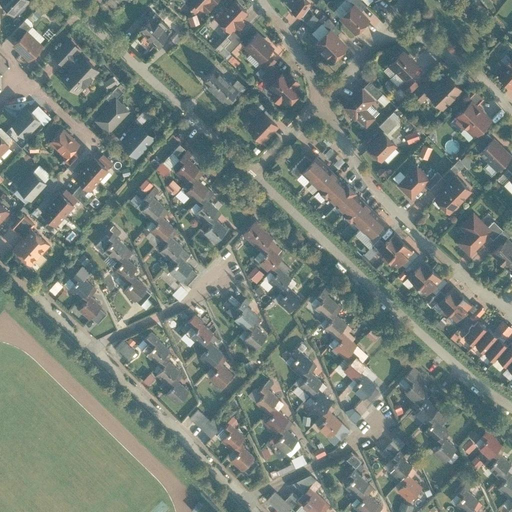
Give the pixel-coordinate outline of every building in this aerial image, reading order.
[(0,0),(13,12),(22,3),(24,3),(26,2),(26,0),(0,0)] [(106,0),(115,9),(123,0),(106,0)] [(201,5),(206,10),(214,0),(187,0),(197,9),(201,5)] [(236,0),(232,0),(215,17),(229,30),(231,28),(235,24),(237,26),(244,19),(242,17),(247,11),(236,0)] [(298,0),(291,10),(300,16),(311,1),(309,0),(298,0)] [(351,0),(354,2),(362,9),(367,4),(363,0),(351,0)] [(354,2),(339,17),(356,33),(370,18),(362,9),(354,2)] [(34,11),(38,15),(44,7),(40,3),(34,11)] [(189,14),(192,23),(199,21),(196,12),(189,14)] [(313,12),(307,21),(312,25),(318,15),(313,12)] [(169,29),(153,14),(138,30),(155,45),(169,29)] [(331,26),(337,33),(341,29),(329,16),(322,22),(329,28),(331,26)] [(20,37),(28,29),(32,25),(25,19),(14,32),(20,37)] [(337,33),(331,26),(329,28),(314,42),(332,61),(349,46),(337,33)] [(231,28),(229,30),(214,46),(225,56),(243,38),(231,28)] [(20,37),(14,43),(30,58),(44,43),(28,29),(20,37)] [(275,45),(258,31),(244,47),(261,61),(275,45)] [(79,91),(99,68),(80,51),(82,48),(70,37),(56,52),(72,66),(63,76),(79,91)] [(418,63),(402,48),(387,64),(403,79),(418,63)] [(265,70),(276,58),(272,55),(261,66),(265,70)] [(510,86),(511,84),(511,57),(497,73),(510,86)] [(270,85),(282,71),(274,64),(261,77),(270,85)] [(233,83),(215,68),(202,82),(226,103),(237,92),(239,94),(246,87),(237,79),(233,83)] [(288,76),(282,71),(270,85),(268,87),(272,91),(270,93),(281,102),(282,100),(288,104),(302,88),(298,84),(299,82),(289,74),(288,76)] [(104,80),(109,87),(118,81),(113,73),(104,80)] [(441,108),(460,88),(444,73),(431,87),(425,93),(427,95),(441,108)] [(406,93),(417,82),(410,74),(399,85),(406,93)] [(380,91),(368,79),(363,84),(375,96),(380,91)] [(425,93),(431,87),(424,81),(411,94),(419,103),(427,95),(425,93)] [(117,96),(118,98),(125,90),(119,85),(108,97),(113,101),(117,96)] [(365,108),(373,98),(361,86),(341,106),(354,118),(355,117),(365,126),(374,116),(365,108)] [(471,98),(476,103),(483,97),(474,89),(461,102),(464,105),(471,98)] [(97,118),(110,131),(130,109),(118,98),(117,96),(113,101),(97,118)] [(250,105),(256,111),(263,104),(257,98),(250,105)] [(476,103),(471,98),(464,105),(453,116),(474,135),(491,118),(476,103)] [(39,104),(31,111),(41,121),(43,123),(51,116),(39,104)] [(27,107),(11,122),(24,137),(41,121),(31,111),(27,107)] [(263,141),(277,126),(262,111),(247,127),(254,134),(254,137),(258,141),(261,140),(263,141)] [(385,131),(395,121),(387,114),(378,124),(385,131)] [(138,155),(155,136),(140,123),(124,142),(138,155)] [(79,142),(65,128),(52,141),(67,155),(74,148),(79,142)] [(417,129),(406,132),(409,141),(419,138),(417,129)] [(381,160),(395,145),(382,132),(367,147),(381,160)] [(482,147),(492,136),(487,132),(477,142),(482,147)] [(0,135),(0,153),(1,155),(10,145),(0,135)] [(511,154),(492,136),(482,147),(478,151),(497,169),(511,154)] [(433,147),(424,143),(419,153),(429,157),(433,147)] [(80,154),(74,148),(67,155),(65,157),(71,163),(80,154)] [(187,182),(199,168),(188,158),(193,153),(188,149),(171,167),(187,182)] [(475,159),(467,152),(461,158),(469,166),(475,159)] [(303,172),(311,180),(326,164),(317,154),(311,159),(301,170),(303,172)] [(94,155),(86,166),(101,179),(110,168),(94,155)] [(301,170),(311,159),(306,155),(291,170),(299,176),(303,172),(301,170)] [(447,181),(458,168),(453,163),(441,175),(447,181)] [(326,164),(311,180),(320,188),(335,172),(326,164)] [(424,184),(430,178),(429,177),(416,164),(396,184),(410,198),(424,184)] [(92,190),(101,179),(86,166),(76,177),(83,182),(90,188),(92,190)] [(196,202),(208,188),(197,179),(204,172),(199,168),(187,182),(181,189),(196,202)] [(501,181),(511,171),(507,168),(497,177),(501,181)] [(31,169),(16,186),(31,199),(46,182),(31,169)] [(436,170),(429,177),(430,178),(424,184),(429,188),(441,175),(436,170)] [(335,172),(320,188),(328,196),(343,180),(335,172)] [(448,212),(470,190),(455,175),(433,197),(448,212)] [(146,191),(153,183),(146,177),(139,185),(146,191)] [(174,192),(181,185),(173,177),(166,184),(174,192)] [(343,180),(328,196),(336,204),(352,188),(343,180)] [(83,182),(73,193),(80,198),(85,202),(90,196),(86,193),(90,188),(83,182)] [(152,220),(164,207),(152,197),(159,189),(155,186),(136,206),(152,220)] [(68,188),(64,193),(76,203),(80,198),(73,193),(68,188)] [(207,222),(217,210),(218,208),(207,199),(213,192),(208,188),(196,202),(201,206),(194,213),(207,222)] [(352,188),(336,204),(344,212),(360,196),(352,188)] [(60,190),(51,201),(67,215),(76,203),(64,193),(60,190)] [(360,196),(344,212),(352,220),(368,204),(360,196)] [(0,218),(9,209),(0,201),(0,218)] [(57,226),(67,215),(51,201),(41,213),(57,226)] [(368,204),(352,220),(361,228),(376,212),(368,204)] [(162,241),(174,228),(162,217),(168,211),(164,207),(152,220),(156,223),(150,229),(162,241)] [(204,233),(216,242),(227,228),(216,219),(221,213),(217,210),(207,222),(210,225),(204,233)] [(376,212),(361,228),(369,237),(370,238),(382,226),(386,222),(376,212)] [(488,235),(492,231),(487,225),(472,212),(458,225),(464,231),(455,240),(469,254),(488,235)] [(25,237),(33,229),(31,228),(35,223),(25,214),(13,228),(25,237)] [(262,251),(271,241),(274,238),(262,227),(263,226),(256,220),(243,235),(262,251)] [(493,220),(487,225),(492,231),(488,235),(492,239),(495,236),(502,229),(493,220)] [(502,242),(507,238),(511,232),(511,224),(509,222),(502,229),(495,236),(502,242)] [(386,230),(382,226),(370,238),(369,237),(368,238),(373,243),(379,237),(386,230)] [(171,262),(183,249),(171,239),(178,231),(174,228),(162,241),(156,247),(171,262)] [(32,264),(50,244),(33,229),(25,237),(15,248),(32,264)] [(115,261),(127,248),(115,238),(120,234),(115,230),(109,236),(106,233),(95,246),(103,252),(104,251),(115,261)] [(385,242),(379,248),(389,257),(404,241),(394,232),(385,242)] [(379,248),(385,242),(379,237),(373,243),(370,246),(376,252),(379,248)] [(491,254),(505,267),(511,259),(511,242),(507,238),(502,242),(491,254)] [(259,261),(270,271),(280,259),(283,256),(272,247),(275,244),(271,241),(262,251),(265,254),(259,261)] [(404,241),(389,257),(398,266),(413,250),(404,241)] [(126,281),(133,273),(138,267),(127,259),(133,252),(127,248),(115,261),(119,264),(113,271),(126,281)] [(169,271),(180,280),(191,268),(184,261),(190,255),(183,249),(171,262),(164,270),(168,273),(169,271)] [(281,292),(292,278),(282,269),(285,264),(280,259),(270,271),(275,275),(269,281),(281,292)] [(433,268),(423,259),(408,276),(417,285),(433,268)] [(247,272),(257,281),(265,273),(256,264),(247,272)] [(80,298),(91,286),(83,279),(90,272),(82,266),(71,278),(75,281),(68,289),(80,298)] [(442,277),(433,268),(417,285),(426,294),(442,277)] [(123,291),(135,300),(146,287),(136,278),(138,277),(133,273),(126,281),(130,283),(123,291)] [(289,310),(301,296),(291,288),(297,282),(292,278),(281,292),(284,294),(278,301),(289,310)] [(55,293),(62,285),(57,280),(50,288),(55,293)] [(327,316),(338,304),(327,294),(332,288),(328,284),(317,297),(320,300),(315,306),(327,316)] [(99,307),(100,306),(90,296),(95,290),(91,286),(80,298),(85,302),(78,309),(89,319),(91,317),(99,307)] [(464,295),(453,286),(438,302),(449,312),(464,295)] [(246,329),(257,316),(246,306),(251,301),(237,289),(227,300),(233,304),(226,312),(246,329)] [(473,303),(464,295),(449,312),(458,320),(465,312),(473,303)] [(470,316),(478,307),(473,303),(465,312),(470,316)] [(337,337),(348,325),(336,315),(342,308),(338,304),(327,316),(331,319),(325,327),(337,337)] [(475,321),(485,310),(480,305),(478,307),(470,316),(475,321)] [(106,313),(99,307),(91,317),(97,323),(106,313)] [(202,347),(214,334),(202,324),(204,322),(194,314),(187,322),(196,330),(190,337),(202,347)] [(255,349),(267,335),(256,325),(261,319),(257,316),(246,329),(250,332),(244,339),(255,349)] [(475,344),(476,343),(489,329),(479,320),(465,336),(475,344)] [(511,330),(511,328),(503,321),(496,329),(507,338),(511,330)] [(346,357),(357,344),(352,340),(355,337),(349,332),(352,328),(348,325),(337,337),(341,340),(335,348),(346,357)] [(499,336),(489,328),(489,329),(476,343),(485,352),(499,336)] [(168,353),(170,350),(159,340),(160,339),(151,331),(144,339),(148,343),(142,350),(158,364),(168,353)] [(211,367),(223,354),(212,344),(218,337),(214,334),(202,347),(206,350),(200,357),(211,367)] [(509,345),(499,336),(485,352),(495,360),(498,357),(509,345)] [(136,351),(122,339),(115,348),(128,360),(136,351)] [(511,341),(509,345),(498,357),(508,366),(511,361),(511,341)] [(301,376),(313,362),(302,353),(307,346),(302,342),(291,355),(295,359),(289,366),(301,376)] [(361,347),(357,344),(346,357),(350,361),(344,369),(355,379),(367,365),(355,355),(361,347)] [(172,356),(168,353),(158,364),(163,368),(156,375),(168,385),(178,374),(181,371),(169,360),(172,356)] [(221,387),(233,374),(222,364),(227,358),(223,354),(211,367),(215,371),(210,377),(221,387)] [(311,397),(323,383),(311,373),(317,366),(313,362),(301,376),(305,379),(299,386),(311,397)] [(364,396),(375,383),(365,375),(371,368),(367,365),(355,379),(358,382),(353,387),(364,396)] [(416,402),(427,390),(429,387),(425,384),(427,381),(421,375),(422,374),(413,366),(405,376),(413,384),(404,392),(416,402)] [(148,384),(154,377),(150,373),(144,380),(148,384)] [(177,403),(188,390),(178,381),(181,377),(178,374),(168,385),(170,388),(166,392),(177,403)] [(268,412),(279,399),(267,389),(273,383),(269,379),(258,392),(261,395),(255,401),(268,412)] [(321,417),(331,406),(333,403),(321,393),(326,386),(323,383),(311,397),(314,399),(308,406),(321,417)] [(435,410),(437,408),(427,399),(431,393),(427,390),(416,402),(419,404),(414,410),(427,420),(435,410)] [(277,433),(288,420),(277,410),(283,403),(279,399),(268,412),(272,415),(265,423),(277,433)] [(338,426),(341,422),(330,412),(333,408),(331,406),(321,417),(324,419),(318,426),(330,436),(338,426)] [(219,428),(197,409),(189,418),(211,437),(219,428)] [(437,442),(446,431),(448,428),(437,418),(440,414),(435,410),(427,420),(420,429),(437,442)] [(233,451),(243,440),(246,437),(235,427),(239,422),(233,416),(228,422),(229,423),(223,429),(227,433),(221,440),(233,451)] [(286,452),(297,439),(287,430),(292,423),(288,420),(277,433),(280,436),(274,442),(286,452)] [(348,428),(341,422),(338,426),(345,432),(348,428)] [(490,457),(503,444),(492,434),(493,433),(488,428),(480,437),(485,440),(480,447),(490,457)] [(444,461),(456,448),(445,439),(450,434),(446,431),(437,442),(439,444),(432,451),(444,461)] [(469,451),(476,444),(470,438),(462,445),(469,451)] [(242,469),(253,456),(243,447),(247,443),(243,440),(233,451),(236,454),(231,459),(242,469)] [(391,459),(399,450),(390,443),(382,452),(391,459)] [(500,477),(509,467),(511,464),(501,453),(507,448),(503,444),(490,457),(484,464),(500,477)] [(317,456),(326,452),(323,445),(314,449),(317,456)] [(400,480),(413,468),(413,467),(403,457),(408,451),(402,446),(399,450),(391,459),(396,464),(390,471),(400,480)] [(291,456),(295,466),(306,460),(302,451),(291,456)] [(475,455),(471,461),(478,466),(482,459),(475,455)] [(369,481),(358,472),(364,464),(359,460),(347,474),(351,477),(345,484),(356,493),(369,481)] [(509,497),(511,493),(511,476),(510,475),(511,473),(511,469),(509,467),(500,477),(505,481),(499,487),(509,497)] [(410,499),(422,486),(412,477),(417,471),(413,468),(400,480),(404,483),(398,489),(410,499)] [(464,511),(468,511),(473,508),(479,501),(468,492),(474,484),(467,480),(457,493),(461,498),(455,504),(464,511)] [(312,511),(324,498),(314,488),(318,485),(313,481),(303,491),(306,494),(300,502),(312,511)] [(363,511),(367,511),(378,501),(368,491),(373,485),(369,481),(356,493),(360,496),(355,504),(363,511)] [(285,511),(292,506),(274,489),(266,497),(282,511),(285,511)] [(326,511),(324,509),(329,502),(324,498),(312,511),(326,511)] [(402,500),(398,511),(410,511),(413,504),(402,500)] [(377,511),(376,511),(382,504),(378,501),(367,511),(377,511)]
